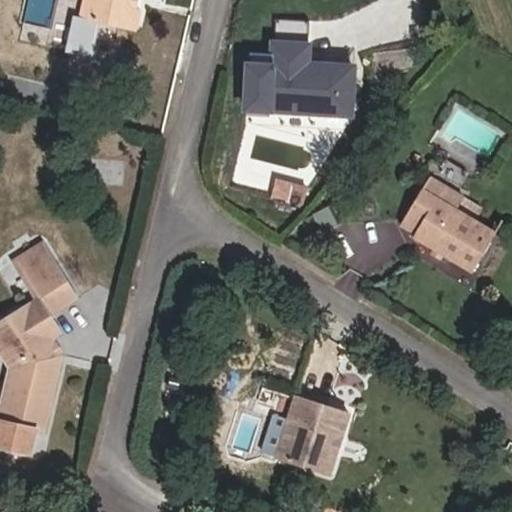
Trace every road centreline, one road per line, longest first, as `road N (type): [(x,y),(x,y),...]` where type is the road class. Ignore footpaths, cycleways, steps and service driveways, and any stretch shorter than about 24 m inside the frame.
road 1 (residential): [(182,195),(511,406)]
road 2 (residential): [(151,511),(128,460),(182,195)]
road 3 (residential): [(182,195),(223,0)]
